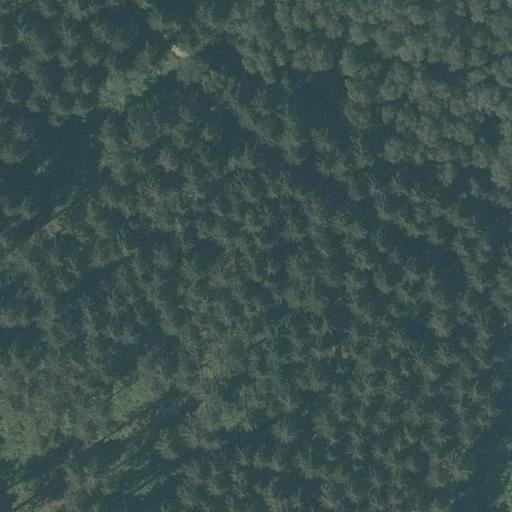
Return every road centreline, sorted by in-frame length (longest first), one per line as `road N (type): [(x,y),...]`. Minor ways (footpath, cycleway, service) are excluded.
road 1 (track): [(511,335),(500,273),(190,61),(153,0)]
road 2 (track): [(447,511),(455,454),(491,407),(511,349)]
